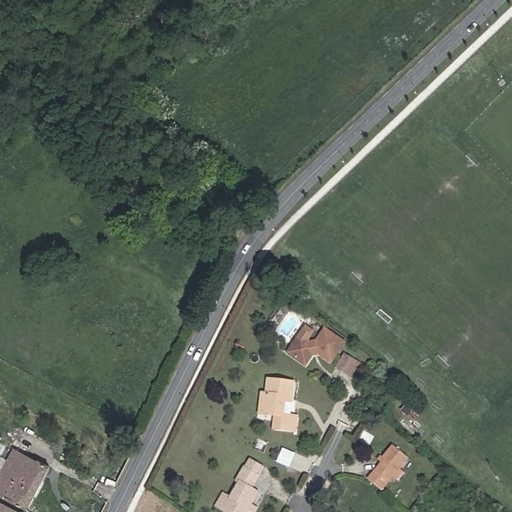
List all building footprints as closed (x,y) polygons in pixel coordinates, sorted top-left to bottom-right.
[(314,333),(306,327),(300,336),(310,343),(317,342),(320,337),(314,333)] [(331,362),(345,343),(325,329),(320,337),(317,342),(310,343),(300,336),(288,353),(306,365),(313,355),(319,354),(331,362)] [(348,376),(357,361),(345,354),(336,369),(348,376)] [(353,379),(362,364),(357,361),(348,376),(353,379)] [(291,401),(293,383),(269,380),(267,394),(263,394),(260,413),(276,415),(274,428),(295,430),(296,417),(283,415),(285,401),(291,401)] [(408,415),(414,408),(408,402),(401,410),(408,415)] [(259,440),(256,448),(263,451),(266,443),(259,440)] [(398,469),(408,458),(393,446),(383,458),(385,460),(382,463),(368,480),(380,490),(393,476),(398,469)] [(284,447),(279,461),(291,465),(296,451),(284,447)] [(0,494),(28,509),(50,467),(37,460),(36,463),(28,458),(14,451),(0,476),(0,494)] [(251,460),(246,469),(258,476),(263,468),(251,460)] [(246,469),(245,468),(237,481),(240,483),(231,499),(224,494),(216,506),(224,511),(226,508),(232,511),(246,511),(250,505),(258,492),(252,489),(259,476),(258,476),(246,469)] [(397,480),(403,473),(398,469),(393,476),(397,480)] [(18,511),(0,502),(0,511),(18,511)]
